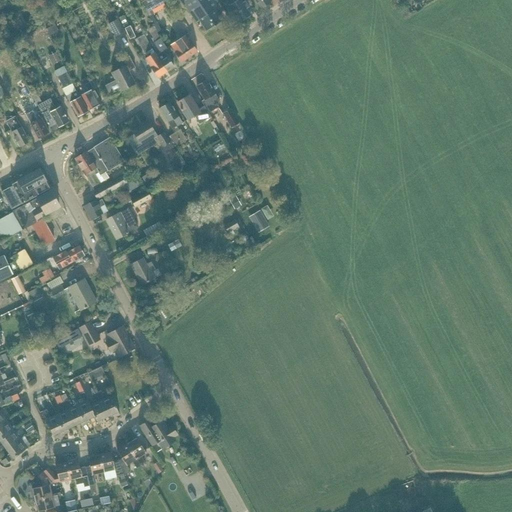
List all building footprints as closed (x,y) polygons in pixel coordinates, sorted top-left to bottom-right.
[(141,0),(146,9),(145,9),(149,17),(166,7),(170,4),(167,0),(141,0)] [(180,0),(196,22),(199,20),(206,30),(221,20),(215,10),(218,8),(212,0),(180,0)] [(239,0),(229,0),(227,2),(231,7),(227,10),(232,18),(237,16),(241,22),(250,15),(239,0)] [(254,0),(260,9),(269,3),(267,0),(254,0)] [(108,24),(115,36),(124,31),(117,19),(108,24)] [(58,31),(54,24),(45,30),(49,37),(58,31)] [(149,24),(142,27),(144,32),(151,29),(149,24)] [(130,26),(124,28),(130,39),(135,37),(130,26)] [(155,31),(150,34),(155,42),(160,39),(157,33),(158,32),(156,30),(155,31)] [(246,45),(255,38),(252,34),(243,40),(246,45)] [(144,35),(135,39),(138,45),(138,44),(143,53),(151,49),(144,35)] [(181,62),(197,52),(190,42),(189,43),(185,36),(171,45),(175,52),(175,53),(181,62)] [(44,38),(37,41),(39,47),(46,44),(44,38)] [(155,42),(153,43),(160,53),(157,55),(160,61),(167,72),(173,67),(167,58),(171,55),(166,49),(160,39),(155,42)] [(49,50),(42,55),(47,63),(54,58),(49,50)] [(154,53),(145,59),(151,67),(151,68),(158,78),(167,72),(160,61),(157,55),(156,56),(154,53)] [(116,80),(105,86),(110,94),(120,89),(121,91),(135,84),(128,72),(135,68),(129,56),(120,61),(124,67),(112,73),(116,80)] [(12,71),(4,76),(7,81),(15,76),(12,71)] [(56,77),(64,90),(73,85),(66,72),(56,77)] [(204,106),(208,113),(218,107),(216,105),(220,103),(206,80),(197,86),(205,100),(201,102),(204,106)] [(90,110),(101,104),(90,82),(84,85),(88,91),(82,95),(90,110)] [(64,90),(63,90),(66,96),(65,97),(68,104),(70,102),(78,116),(88,111),(77,90),(76,91),(73,85),(64,90)] [(41,102),(34,90),(29,92),(36,105),(41,102)] [(208,113),(204,106),(198,110),(190,96),(178,103),(188,120),(194,116),(199,124),(211,117),(208,113)] [(21,97),(14,100),(19,112),(27,109),(21,97)] [(52,131),(68,122),(60,107),(56,109),(50,98),(37,105),(41,112),(42,112),(52,131)] [(177,126),(182,123),(169,103),(160,109),(172,129),(177,126)] [(231,127),(238,123),(230,109),(223,113),(231,127)] [(38,138),(49,132),(41,119),(38,121),(33,111),(26,115),(38,138)] [(19,147),(29,142),(15,117),(6,122),(19,147)] [(141,142),(155,133),(148,122),(133,131),(134,134),(129,138),(135,147),(142,143),(141,142)] [(176,147),(186,140),(180,130),(170,136),(176,147)] [(163,147),(170,143),(164,133),(157,137),(163,147)] [(108,171),(113,169),(124,161),(110,137),(93,147),(94,148),(86,152),(75,159),(92,187),(91,188),(93,192),(97,199),(119,187),(119,188),(134,179),(133,177),(126,181),(123,176),(103,187),(95,175),(98,173),(100,176),(108,171)] [(212,152),(220,146),(216,140),(208,147),(212,152)] [(11,210),(50,189),(45,181),(46,181),(41,172),(36,174),(35,172),(12,184),(13,186),(2,192),(11,210)] [(134,179),(119,188),(121,191),(126,188),(129,192),(139,186),(135,178),(134,179)] [(48,213),(59,207),(51,191),(12,212),(22,230),(33,224),(45,246),(53,241),(41,219),(49,214),(48,213)] [(147,191),(131,200),(135,207),(151,198),(147,191)] [(235,197),(229,200),(234,209),(240,205),(235,197)] [(84,206),(84,207),(91,220),(102,214),(99,208),(104,205),(101,200),(97,203),(95,200),(84,206)] [(266,206),(261,209),(267,219),(272,216),(266,206)] [(127,233),(127,232),(138,227),(128,209),(119,213),(107,220),(117,239),(127,233)] [(259,210),(249,217),(253,224),(263,218),(259,210)] [(223,226),(227,233),(238,227),(234,220),(223,226)] [(159,222),(143,231),(147,238),(163,229),(159,222)] [(252,246),(245,234),(240,237),(247,249),(252,246)] [(142,251),(152,246),(149,240),(139,245),(142,251)] [(59,269),(84,256),(79,246),(66,253),(65,251),(53,258),(59,269)] [(32,264),(26,254),(24,250),(13,256),(16,260),(9,264),(13,270),(16,268),(18,270),(21,268),(22,270),(32,264)] [(0,257),(0,280),(13,274),(4,255),(0,257)] [(143,258),(131,265),(142,285),(154,279),(161,275),(157,268),(155,270),(151,262),(147,265),(143,258)] [(41,272),(46,281),(54,277),(53,276),(56,275),(55,271),(52,273),(49,268),(41,272)] [(11,280),(18,295),(25,292),(18,277),(11,280)] [(80,310),(97,302),(85,280),(69,288),(80,310)] [(52,296),(64,290),(61,284),(49,290),(52,296)] [(37,287),(28,293),(32,300),(41,295),(37,287)] [(89,346),(99,340),(90,322),(79,328),(89,346)] [(32,336),(42,332),(38,324),(28,329),(32,336)] [(119,357),(134,349),(122,326),(108,334),(111,340),(106,343),(111,352),(116,350),(119,357)] [(77,329),(55,341),(59,348),(81,337),(77,329)] [(69,368),(64,370),(68,379),(73,376),(69,368)] [(89,373),(88,374),(91,381),(98,378),(94,371),(89,373)] [(0,386),(5,384),(15,380),(16,380),(14,377),(13,375),(6,378),(3,380),(0,380),(0,386)] [(90,405),(84,392),(79,381),(74,383),(79,394),(82,400),(83,399),(84,402),(77,405),(86,424),(90,422),(88,419),(94,416),(90,405)] [(96,393),(107,417),(114,414),(115,417),(119,415),(111,396),(103,399),(102,396),(103,396),(101,390),(96,393)] [(101,420),(107,417),(96,393),(92,395),(94,400),(95,400),(97,402),(90,405),(94,416),(98,425),(103,423),(101,420)] [(0,395),(0,406),(12,401),(10,396),(5,399),(5,400),(2,401),(0,395)] [(31,403),(36,412),(43,408),(39,400),(31,403)] [(86,424),(77,405),(70,408),(69,406),(70,405),(67,400),(63,402),(74,426),(80,423),(82,426),(86,424)] [(68,429),(74,426),(63,402),(58,404),(61,409),(62,409),(63,411),(56,415),(65,434),(69,432),(68,429)] [(61,436),(65,434),(56,415),(49,418),(48,415),(49,415),(47,409),(42,411),(53,436),(60,432),(61,436)] [(0,439),(13,430),(7,420),(0,425),(0,439)] [(157,441),(162,449),(175,441),(173,437),(177,434),(172,426),(167,429),(162,420),(153,426),(149,420),(140,426),(152,445),(157,441)] [(28,433),(34,429),(30,424),(24,428),(28,433)] [(6,449),(20,439),(13,430),(0,439),(0,444),(2,444),(6,449)] [(145,463),(141,456),(146,453),(136,438),(126,444),(140,466),(145,463)] [(28,441),(24,444),(20,439),(6,449),(10,455),(1,461),(4,465),(27,448),(31,446),(28,441)] [(136,468),(140,466),(126,444),(116,450),(122,459),(118,461),(124,476),(130,472),(126,465),(132,462),(136,468)] [(118,461),(113,462),(111,452),(99,455),(103,472),(115,469),(117,477),(124,476),(118,461)] [(99,455),(88,457),(90,465),(91,470),(92,475),(103,472),(99,455)] [(78,460),(66,462),(71,480),(75,479),(76,485),(83,483),(84,487),(89,486),(87,476),(82,477),(80,468),(78,460)] [(163,470),(158,461),(152,465),(158,473),(163,470)] [(59,482),(71,480),(66,462),(55,465),(58,476),(55,477),(48,468),(43,472),(52,482),(54,483),(59,482)] [(52,496),(49,485),(52,483),(43,472),(37,477),(41,481),(41,486),(32,489),(34,500),(52,496)] [(119,480),(122,487),(127,484),(125,478),(119,480)] [(52,496),(34,500),(37,511),(55,507),(52,496)] [(133,498),(130,500),(134,511),(138,509),(133,498)]
